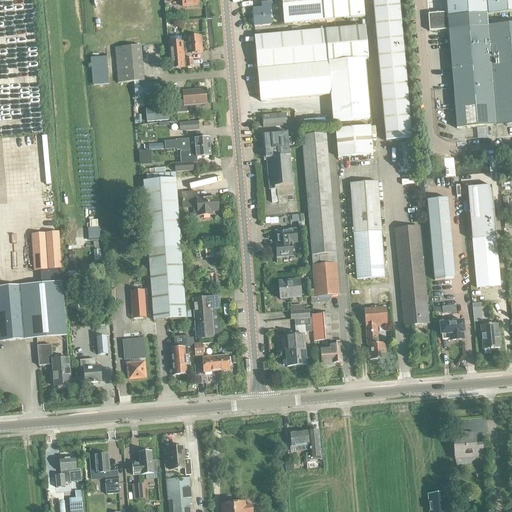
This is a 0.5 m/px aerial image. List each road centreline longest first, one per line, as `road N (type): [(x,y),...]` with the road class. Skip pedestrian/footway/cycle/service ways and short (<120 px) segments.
road 1 (unclassified): [(259,403),(224,0)]
road 2 (secondary): [(0,427),(259,403)]
road 3 (secondary): [(259,403),(511,380)]
road 4 (unclassified): [(417,0),(429,153),(511,146)]
